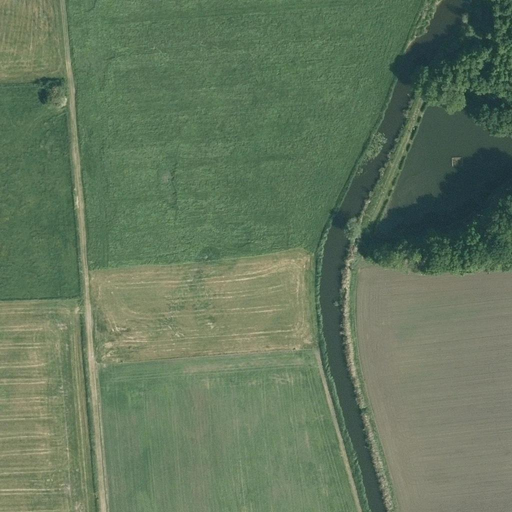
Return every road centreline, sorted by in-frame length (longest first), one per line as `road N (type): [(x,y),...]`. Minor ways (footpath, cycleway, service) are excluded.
road 1 (track): [(110,511),(70,0)]
road 2 (track): [(511,221),(410,238),(369,236),(353,259),(348,313),(400,511)]
road 3 (track): [(511,248),(353,259)]
